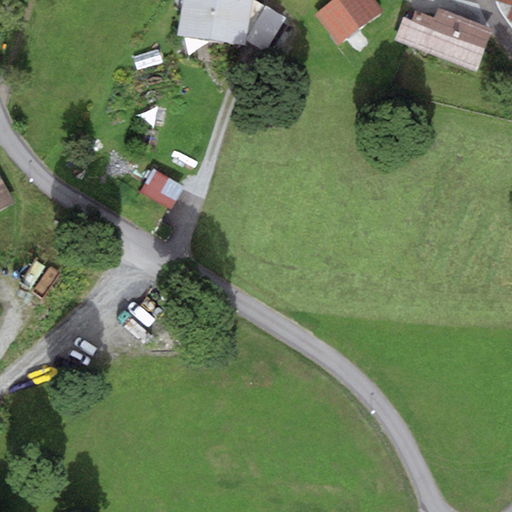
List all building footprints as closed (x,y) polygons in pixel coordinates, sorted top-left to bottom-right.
[(182,0),(178,36),(246,45),(246,41),(267,53),(286,19),(253,0),(182,0)] [(375,0),(335,0),(315,16),(338,46),(384,11),(375,0)] [(511,0),(500,0),(511,4),(511,10),(510,17),(511,18),(511,0)] [(411,23),(401,19),(392,43),(477,75),(493,33),(437,12),(433,20),(414,13),(411,23)] [(297,74),(273,91),(288,113),(312,96),(297,74)] [(276,117),(251,115),(248,140),(274,143),(276,117)] [(153,177),(144,203),(176,214),(185,188),(153,177)] [(0,200),(0,219),(8,215),(0,200)]
